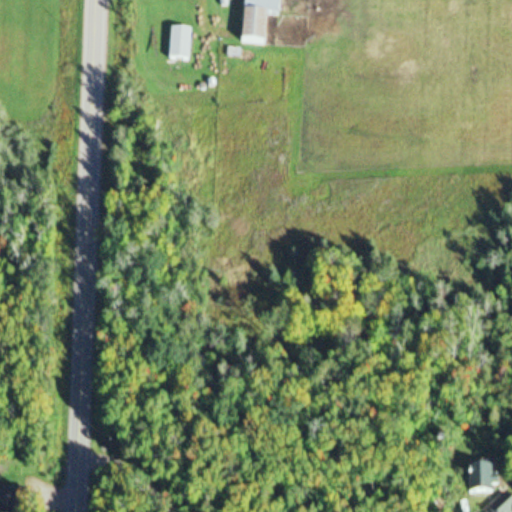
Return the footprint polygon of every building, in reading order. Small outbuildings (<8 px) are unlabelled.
[(273,16),(284,16),(284,0),(248,0),(247,44),(272,45),(273,16)] [(194,61),(195,31),(173,30),(172,61),(194,61)] [(505,479),(502,479),(502,471),(477,471),(477,496),(505,496),(505,479)] [(4,491),(3,511),(33,511),(33,491),(4,491)] [(511,511),(511,498),(495,511),(511,511)]
